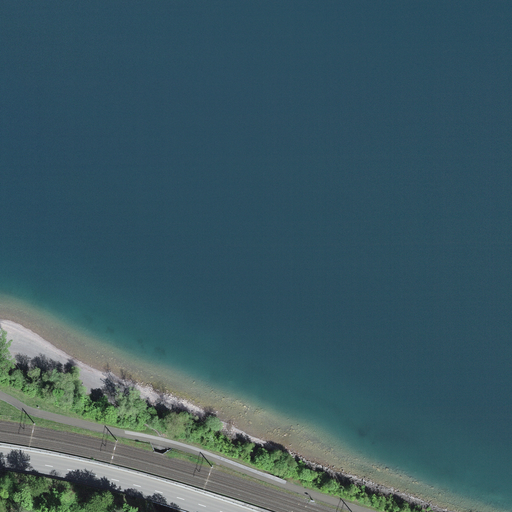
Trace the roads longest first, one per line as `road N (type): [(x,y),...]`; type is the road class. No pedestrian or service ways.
road 1 (track): [(364,511),(206,454),(32,412),(0,395)]
road 2 (primary): [(222,511),(114,479),(0,458)]
